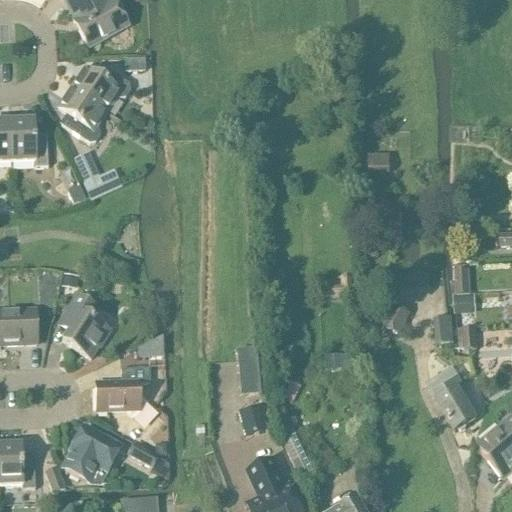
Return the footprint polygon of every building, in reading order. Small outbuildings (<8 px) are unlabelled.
[(62,0),(67,9),(69,8),(78,23),(73,25),(88,52),(127,30),(113,3),(101,10),(95,0),(62,0)] [(143,62),(124,63),(124,75),(140,75),(144,75),(143,62)] [(84,72),(71,92),(106,116),(116,101),(119,103),(125,102),(130,94),(129,88),(101,69),(94,79),(84,72)] [(96,131),(106,116),(71,92),(57,112),(67,119),(61,129),(89,148),(95,146),(100,139),(99,132),(96,131)] [(20,123),(10,124),(11,166),(34,165),(35,171),(48,171),(46,140),(34,140),(34,125),(23,126),(20,123)] [(0,166),(11,166),(10,124),(0,124),(0,166)] [(390,177),(390,155),(368,155),(369,177),(390,177)] [(88,156),(73,162),(91,203),(106,197),(98,179),(88,156)] [(84,201),(79,190),(67,196),(72,207),(84,201)] [(493,221),(488,221),(488,219),(477,219),(478,230),(494,230),(493,221)] [(511,250),(511,237),(499,238),(500,251),(511,250)] [(471,298),(469,272),(455,273),(456,299),(471,298)] [(77,293),(79,280),(63,277),(61,290),(77,293)] [(356,300),(354,278),(340,279),(340,287),(332,288),(333,302),(356,300)] [(476,315),(475,298),(454,299),(455,317),(476,315)] [(97,312),(77,299),(58,329),(68,335),(62,345),(90,363),(98,350),(100,351),(110,336),(108,335),(109,333),(91,322),(97,312)] [(409,317),(394,310),(384,329),(399,337),(409,317)] [(0,349),(36,348),(35,314),(0,315),(0,349)] [(453,334),(451,320),(433,322),(434,336),(453,334)] [(477,352),(475,331),(463,332),(465,353),(477,352)] [(148,362),(148,346),(137,351),(137,362),(148,362)] [(395,367),(394,355),(380,357),(381,368),(395,367)] [(356,375),(355,361),(326,362),(326,376),(356,375)] [(150,387),(149,371),(120,372),(121,387),(95,388),(97,416),(125,415),(132,421),(145,406),(138,400),(138,387),(150,387)] [(284,379),(276,396),(289,402),(292,404),(300,387),(284,379)] [(465,391),(458,380),(444,388),(450,398),(438,405),(456,435),(458,434),(461,435),(466,432),(467,428),(476,423),(459,394),(465,391)] [(265,408),(248,413),(255,439),(272,434),(265,408)] [(511,429),(479,456),(504,487),(511,480),(511,429)] [(119,451),(84,431),(70,456),(106,476),(119,451)] [(0,447),(0,490),(21,489),(21,493),(35,493),(33,460),(22,461),(21,449),(9,449),(9,447),(0,447)] [(157,461),(135,448),(129,459),(151,471),(157,461)] [(369,459),(358,449),(351,458),(362,467),(369,459)] [(262,506),(249,511),(248,511),(300,511),(292,492),(288,494),(276,467),(249,479),(262,506)] [(64,493),(56,472),(45,476),(52,497),(64,493)] [(363,511),(357,503),(341,511),(336,511),(333,511),(363,511)]
